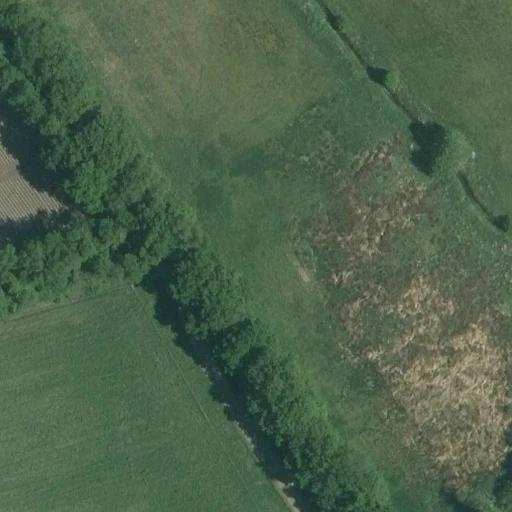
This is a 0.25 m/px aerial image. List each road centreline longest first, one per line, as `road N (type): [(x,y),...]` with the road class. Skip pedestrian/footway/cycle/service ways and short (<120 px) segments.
road 1 (track): [(150,255),(204,361),(303,511)]
road 2 (track): [(0,33),(150,255)]
